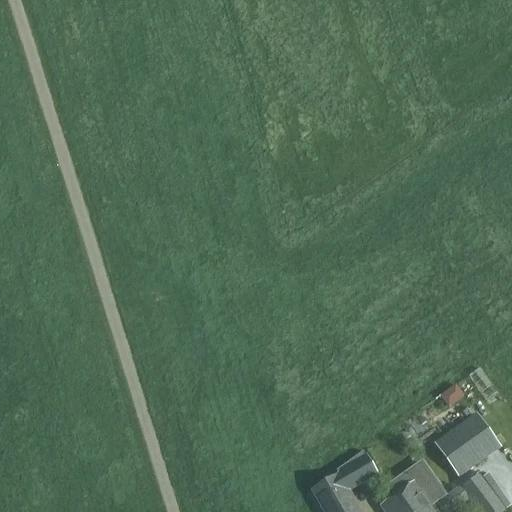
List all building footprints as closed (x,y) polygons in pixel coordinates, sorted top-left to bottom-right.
[(500,456),(473,416),(455,428),(483,467),(500,456)] [(483,467),(455,428),(434,443),(461,482),(483,467)] [(340,475),(312,491),(323,511),(361,511),(349,490),(377,474),(367,456),(339,472),(340,475)] [(397,497),(381,509),(383,511),(426,511),(433,507),(433,506),(435,505),(447,497),(422,463),(390,487),(397,497)] [(481,511),(502,511),(506,509),(483,477),(480,473),(462,485),(473,500),(481,511)] [(440,511),(455,511),(473,500),(462,485),(447,497),(435,505),(440,511)]
